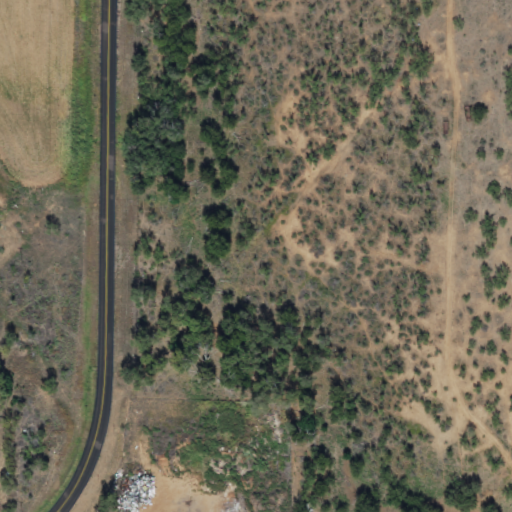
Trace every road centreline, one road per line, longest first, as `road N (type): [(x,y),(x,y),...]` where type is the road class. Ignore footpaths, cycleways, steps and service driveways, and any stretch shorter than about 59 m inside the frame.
road 1 (secondary): [(57,511),(84,471),(102,420),(114,0)]
road 2 (residential): [(107,363),(185,337),(463,0)]
